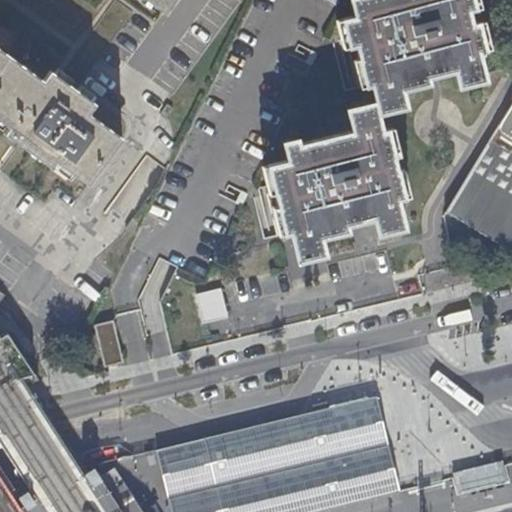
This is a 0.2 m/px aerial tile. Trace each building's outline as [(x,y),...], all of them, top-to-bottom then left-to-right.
[(143,0),(159,11),(166,0),(143,0)] [(348,0),(352,18),(340,21),(347,48),(355,46),(365,87),(369,86),(373,103),(345,109),(351,133),(297,145),(295,140),(281,143),(286,162),(267,167),(283,234),(290,233),(297,261),(323,255),(319,238),(347,232),(345,225),(371,219),(375,235),(403,228),(396,199),(402,197),(386,131),(381,132),(376,114),(404,107),(400,90),(427,84),(426,78),(454,72),(457,86),(483,80),(476,52),(482,50),(476,24),(470,25),(466,11),(472,9),(469,0),(348,0)] [(0,7),(1,6),(0,5),(0,120),(13,130),(9,137),(55,170),(60,163),(94,188),(129,139),(95,115),(102,105),(57,72),(50,82),(0,47),(0,7)] [(511,103),(446,211),(511,251),(511,103)] [(0,138),(0,162),(1,164),(9,142),(0,138)] [(465,261),(461,267),(473,275),(477,269),(465,261)] [(194,295),(202,324),(228,318),(220,288),(194,295)] [(115,318),(96,323),(106,365),(126,360),(115,318)] [(179,445),(156,450),(162,473),(168,497),(190,492),(262,475),(265,487),(268,499),(271,508),(271,511),(313,511),(336,507),(358,502),(381,496),(400,491),(395,468),(384,423),(378,397),(359,402),(326,409),(299,416),(179,445)] [(498,468),(453,479),(457,496),(502,485),(498,468)] [(190,492),(168,497),(171,511),(271,511),(271,508),(268,499),(265,487),(262,475),(238,481),(190,492)]
